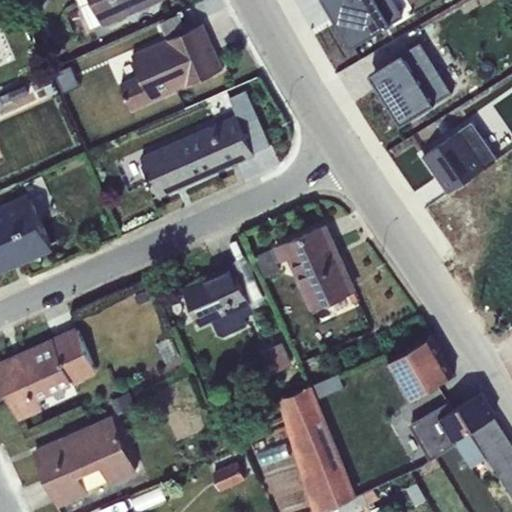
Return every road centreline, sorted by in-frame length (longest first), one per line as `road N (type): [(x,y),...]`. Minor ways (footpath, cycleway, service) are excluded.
road 1 (residential): [(351,159),(0,314)]
road 2 (residential): [(351,159),(511,406)]
road 3 (residential): [(256,0),(351,159)]
